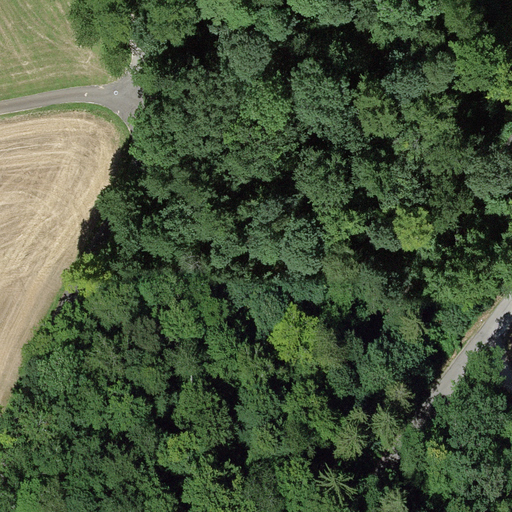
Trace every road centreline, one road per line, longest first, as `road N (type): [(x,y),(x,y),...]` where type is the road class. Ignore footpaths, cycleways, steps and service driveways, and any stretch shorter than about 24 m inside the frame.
road 1 (track): [(0,501),(49,339),(132,199),(143,136),(141,99),(95,93),(0,109)]
road 2 (track): [(318,511),(361,384),(453,226),(511,146)]
road 3 (unclassified): [(361,511),(511,306)]
